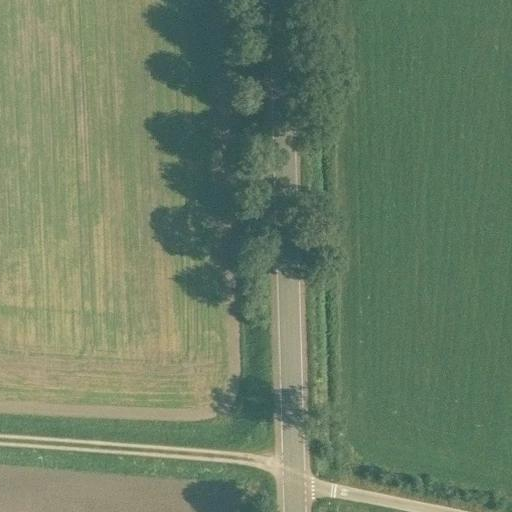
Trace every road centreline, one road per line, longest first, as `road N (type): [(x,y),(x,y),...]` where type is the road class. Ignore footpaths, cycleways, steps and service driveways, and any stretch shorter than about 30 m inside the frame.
road 1 (tertiary): [(294,511),(278,0)]
road 2 (track): [(0,439),(292,463)]
